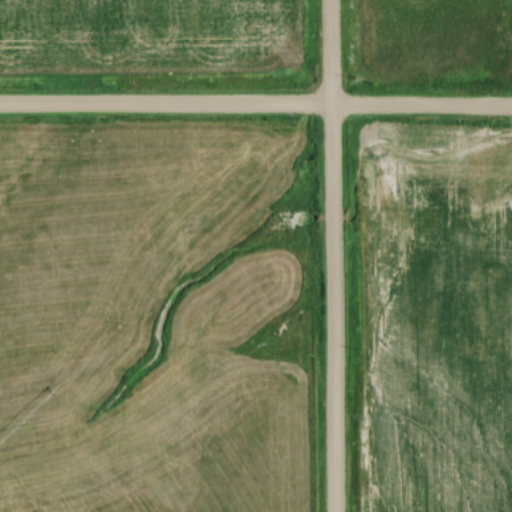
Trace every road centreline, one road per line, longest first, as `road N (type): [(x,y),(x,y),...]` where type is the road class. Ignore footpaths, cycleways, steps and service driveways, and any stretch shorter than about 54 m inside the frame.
road 1 (residential): [(329,511),(323,0)]
road 2 (residential): [(0,109),(511,110)]
